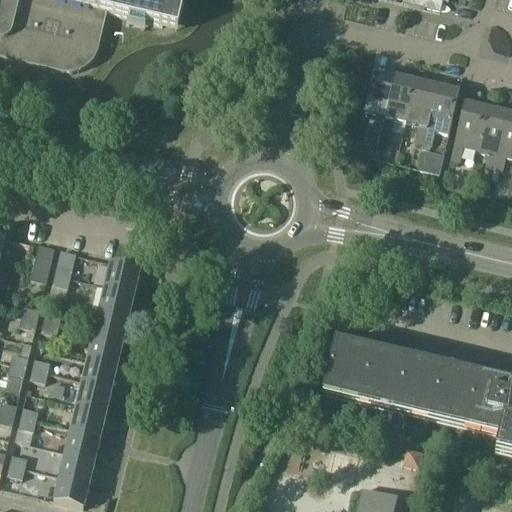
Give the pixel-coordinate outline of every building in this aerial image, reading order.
[(0,0),(0,62),(60,77),(62,77),(64,77),(67,78),(69,78),(71,77),(73,77),(75,76),(77,76),(79,75),(81,74),(83,73),(85,72),(87,70),(89,69),(90,67),(92,66),(93,64),(94,62),(95,60),(96,58),(97,56),(98,54),(98,52),(99,50),(105,22),(106,18),(177,35),(184,0),(0,0)] [(189,69),(184,91),(202,95),(207,73),(189,69)] [(361,118),(362,118),(375,121),(372,135),(380,137),(394,80),(372,75),(361,118)] [(404,129),(415,85),(394,80),(380,137),(389,139),(392,126),(404,129)] [(422,147),(436,90),(415,85),(404,129),(417,132),(414,145),(422,147)] [(436,90),(422,147),(431,149),(434,136),(447,139),(458,95),(436,90)] [(475,156),(485,112),(463,107),(449,164),(459,166),(462,153),(475,156)] [(485,112),(475,156),(488,159),(484,172),(493,174),(506,117),(485,112)] [(511,118),(506,117),(493,174),(501,177),(505,163),(511,164),(511,118)] [(375,150),(355,146),(352,159),(373,164),(375,150)] [(442,165),(421,159),(417,174),(439,179),(442,165)] [(50,265),(53,255),(37,251),(35,261),(31,276),(47,279),(50,265)] [(75,261),(59,257),(56,266),(57,266),(55,274),(70,278),(75,261)] [(138,275),(109,268),(103,293),(132,299),(138,275)] [(70,278),(55,274),(51,292),(66,295),(70,278)] [(47,279),(31,276),(29,287),(44,290),(47,279)] [(97,316),(127,323),(132,299),(103,293),(97,316)] [(37,317),(22,313),(20,323),(35,326),(37,317)] [(92,340),(121,347),(127,323),(97,316),(92,340)] [(58,321),(43,318),(41,328),(56,331),(58,321)] [(18,332),(33,336),(35,326),(20,323),(18,332)] [(39,337),(54,340),(56,331),(41,328),(39,337)] [(86,364),(115,371),(121,347),(92,340),(86,364)] [(511,383),(511,390),(334,348),(323,395),(500,437),(496,453),(511,456),(511,383)] [(329,360),(318,357),(314,371),(326,374),(329,360)] [(26,364),(11,361),(9,370),(24,374),(26,364)] [(80,388),(110,395),(115,371),(86,364),(80,388)] [(48,369),(33,366),(31,375),(46,379),(48,369)] [(7,380),(22,383),(24,374),(9,370),(7,380)] [(29,385),(44,388),(46,379),(31,375),(29,385)] [(75,411),(104,418),(110,395),(80,388),(75,411)] [(16,412),(1,409),(0,411),(0,418),(14,421),(16,412)] [(69,435),(98,442),(104,418),(75,411),(69,435)] [(36,418),(21,414),(19,424),(34,427),(36,418)] [(0,428),(11,431),(14,421),(0,418),(0,428)] [(17,433),(32,437),(34,427),(19,424),(17,433)] [(63,459),(93,466),(98,442),(69,435),(63,459)] [(58,483),(87,490),(93,466),(63,459),(58,483)] [(7,470),(23,474),(26,464),(10,461),(7,470)] [(23,474),(7,470),(5,480),(21,484),(23,474)] [(52,507),(72,511),(81,511),(87,490),(58,483),(52,507)] [(362,491),(357,511),(396,511),(399,499),(362,491)]
